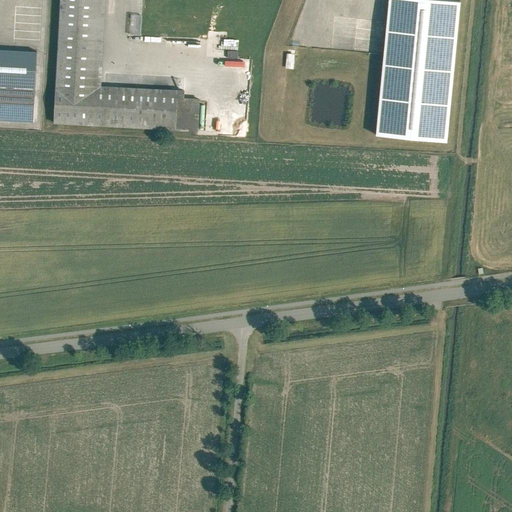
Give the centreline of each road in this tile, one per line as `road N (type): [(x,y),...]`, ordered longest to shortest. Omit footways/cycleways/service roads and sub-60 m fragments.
road 1 (unclassified): [(241,322),(511,286)]
road 2 (unclassified): [(0,354),(241,322)]
road 3 (unclassified): [(227,511),(241,322)]
